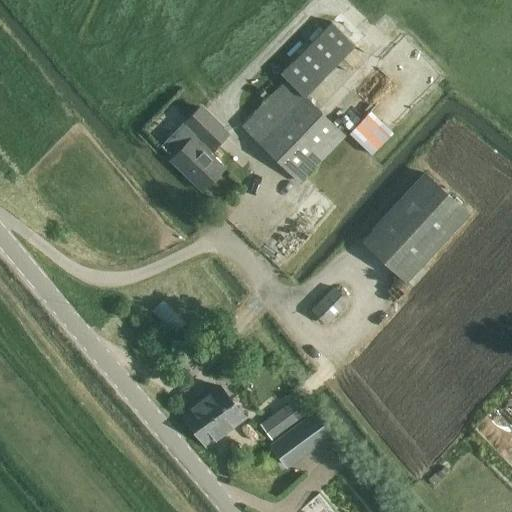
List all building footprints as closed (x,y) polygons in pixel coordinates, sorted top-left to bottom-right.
[(240,126),(300,184),(346,135),(306,96),(355,46),(330,22),(279,73),(285,79),(240,126)] [(186,122),(163,145),(174,156),(171,159),(202,190),(223,168),(205,150),(209,146),(213,149),(228,134),(200,107),(186,122)] [(369,112),(349,132),(371,154),(391,133),(369,112)] [(471,212),(425,171),(361,242),(405,284),(471,212)] [(334,287),(311,310),(325,325),(348,302),(334,287)] [(177,379),(216,348),(198,326),(188,334),(192,339),(164,362),(177,379)] [(182,416),(194,430),(231,400),(220,386),(182,416)] [(194,430),(205,444),(242,415),(231,400),(194,430)] [(270,438),(295,419),(285,406),(260,425),(270,438)] [(314,412),(269,445),(286,468),(331,435),(314,412)] [(511,459),(511,424),(498,412),(489,421),(495,426),(488,435),(509,454),(507,456),(511,459)] [(331,511),(318,496),(298,511),(331,511)]
